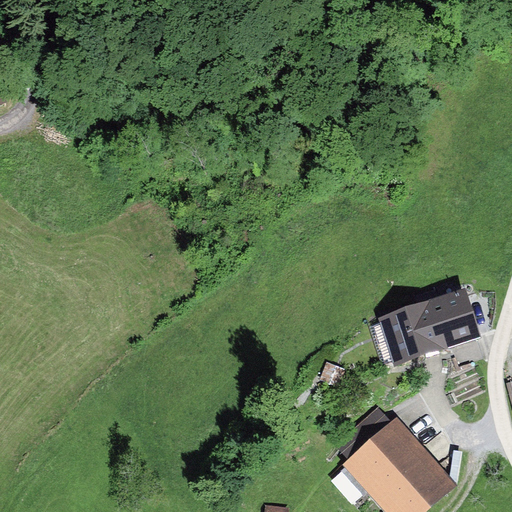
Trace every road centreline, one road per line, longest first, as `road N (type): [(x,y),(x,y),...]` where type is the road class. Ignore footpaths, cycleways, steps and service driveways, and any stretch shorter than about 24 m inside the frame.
road 1 (track): [(511,293),(499,402),(511,449)]
road 2 (track): [(28,0),(43,24),(40,70),(21,109),(0,127)]
